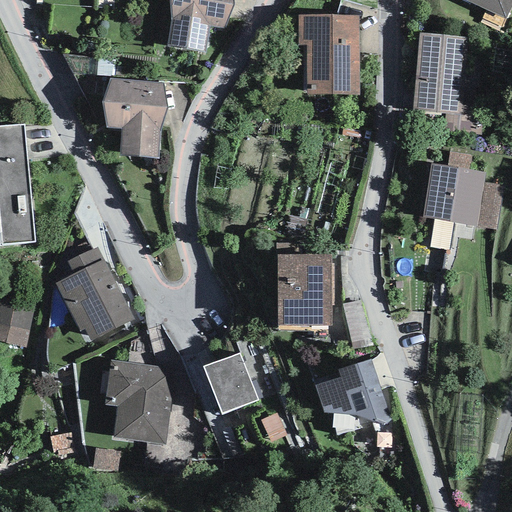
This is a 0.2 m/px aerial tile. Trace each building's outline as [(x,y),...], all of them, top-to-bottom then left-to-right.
[(232,0),(169,0),(171,20),(167,48),(204,53),(209,27),(224,29),(234,5),(232,0)] [(511,2),(511,0),(462,0),(505,19),(511,2)] [(359,15),(298,14),(298,45),(305,45),(305,96),(359,96),(359,15)] [(467,38),(420,34),(412,110),(459,114),(467,38)] [(162,84),(109,79),(102,102),(106,129),(121,129),(120,156),(158,159),(160,131),(168,107),(162,84)] [(24,123),(0,124),(0,246),(34,244),(24,123)] [(430,164),(422,218),(496,230),(502,186),(483,182),(485,173),(468,169),(470,156),(449,152),(447,167),(430,164)] [(80,331),(83,329),(90,342),(134,320),(104,260),(97,246),(67,261),(74,275),(56,284),(80,331)] [(331,255),(276,256),(277,327),(332,326),(331,255)] [(32,307),(0,299),(0,341),(23,347),(32,307)] [(353,353),(372,349),(362,307),(344,311),(353,353)] [(238,353),(203,367),(221,414),(257,400),(238,353)] [(175,369),(110,360),(104,405),(117,407),(113,437),(165,445),(175,369)] [(370,360),(338,369),(341,376),(313,385),(324,413),(336,413),(347,413),(357,417),(367,421),(384,426),(391,421),(370,360)]
